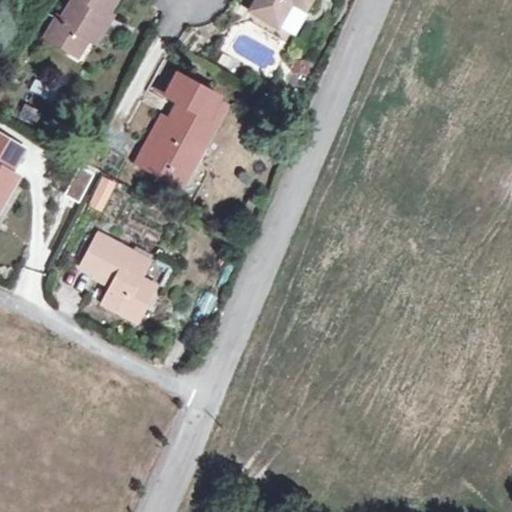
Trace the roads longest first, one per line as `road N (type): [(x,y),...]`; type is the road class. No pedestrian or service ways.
road 1 (unclassified): [(383,0),(209,397)]
road 2 (residential): [(209,397),(0,293)]
road 3 (unclassified): [(209,397),(159,511)]
